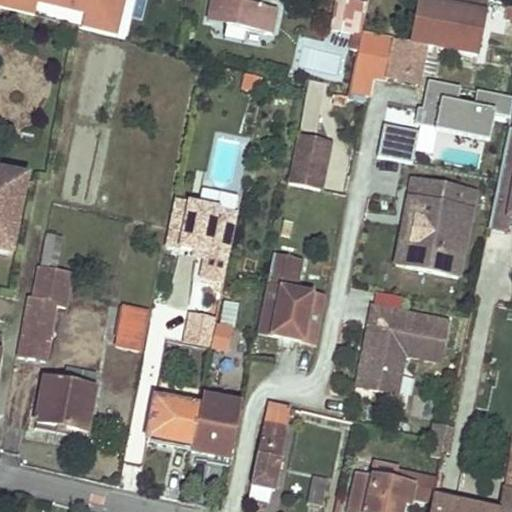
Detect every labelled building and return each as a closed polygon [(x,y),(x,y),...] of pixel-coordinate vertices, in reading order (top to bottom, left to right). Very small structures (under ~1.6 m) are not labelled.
[(0,0),(0,8),(34,17),(38,1),(84,12),(80,26),(117,35),(125,0),(0,0)] [(212,0),(208,23),(272,36),(276,10),(240,3),(240,0),(212,0)] [(358,11),(359,4),(340,0),(336,0),(331,29),(361,35),(365,12),(358,11)] [(419,0),(410,44),(406,59),(393,56),(395,44),(362,37),(354,76),(386,82),(400,85),(396,109),(416,112),(423,73),(427,74),(434,75),(440,49),(456,53),(466,4),(466,0),(419,0)] [(365,12),(367,5),(359,4),(358,11),(365,12)] [(406,59),(410,44),(395,44),(393,56),(406,59)] [(354,76),(350,96),(365,98),(364,107),(381,110),(386,82),(354,76)] [(509,117),(511,98),(511,95),(425,80),(416,125),(488,138),(493,114),(509,117)] [(499,182),(489,230),(509,234),(511,219),(511,131),(499,182)] [(331,143),(299,136),(289,185),(320,192),(323,177),(331,143)] [(464,163),(479,166),(484,140),(469,137),(464,163)] [(0,233),(15,237),(26,180),(0,174),(0,233)] [(476,193),(413,179),(406,216),(415,218),(405,267),(458,278),(476,193)] [(239,213),(173,200),(168,228),(165,245),(194,250),(207,253),(206,258),(229,262),(239,213)] [(406,216),(395,264),(405,267),(415,218),(406,216)] [(0,253),(11,256),(15,237),(0,233),(0,253)] [(71,242),(45,237),(43,250),(60,253),(69,255),(71,242)] [(56,275),(60,253),(43,250),(39,269),(56,275)] [(303,262),(274,256),(259,327),(258,333),(301,342),(309,305),(294,302),(296,293),(303,262)] [(33,299),(29,299),(18,357),(44,362),(54,308),(64,308),(70,277),(56,275),(39,269),(33,299)] [(309,305),(311,296),(296,293),(294,302),(309,305)] [(362,354),(355,385),(396,394),(403,363),(398,359),(400,353),(424,359),(427,346),(441,350),(448,322),(373,305),(365,340),(370,341),(367,355),(362,354)] [(149,313),(123,309),(116,347),(142,352),(149,313)] [(225,353),(231,330),(216,327),(214,338),(211,350),(225,353)] [(439,362),(441,350),(427,346),(424,359),(439,362)] [(54,382),(44,381),(35,430),(66,436),(78,438),(80,434),(86,435),(97,375),(67,369),(65,375),(56,373),(54,382)] [(209,403),(201,401),(199,409),(190,453),(190,460),(209,464),(229,468),(242,409),(225,405),(227,398),(210,394),(209,403)] [(170,450),(190,453),(199,409),(154,401),(146,445),(170,450)] [(289,410),(288,409),(267,405),(249,490),(251,491),(248,501),(268,505),(270,495),(272,495),(289,410)] [(447,428),(437,427),(434,443),(437,444),(443,445),(447,428)] [(457,431),(447,428),(443,445),(442,451),(453,453),(457,431)] [(442,451),(443,445),(437,444),(434,443),(431,458),(440,460),(442,451)] [(484,511),(456,506),(454,511),(511,511),(511,453),(507,490),(502,489),(498,511),(484,511)] [(436,481),(399,473),(396,485),(357,476),(349,511),(400,511),(402,506),(403,500),(410,501),(411,499),(432,504),(433,501),(436,481)] [(327,482),(312,479),(307,503),(322,506),(327,482)] [(454,511),(456,506),(433,501),(432,504),(430,511),(454,511)]
